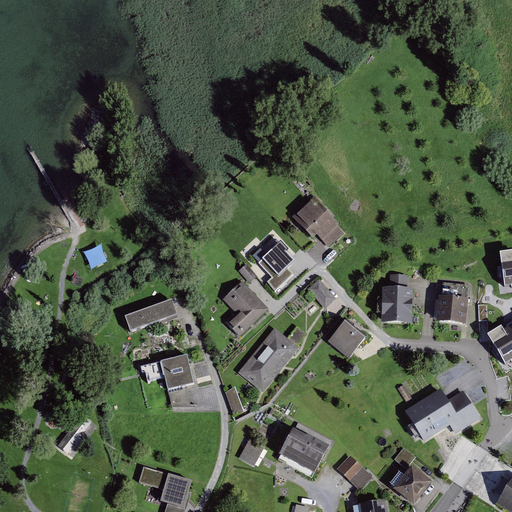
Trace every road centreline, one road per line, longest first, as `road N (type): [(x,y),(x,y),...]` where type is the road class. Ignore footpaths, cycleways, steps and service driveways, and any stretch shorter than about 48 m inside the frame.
road 1 (residential): [(255,285),(277,309),(318,268),(390,342),(478,357),(498,431)]
road 2 (track): [(36,511),(23,491),(22,465),(42,406),(75,227),(55,194)]
road 3 (residential): [(190,306),(228,412),(227,443),(200,511)]
